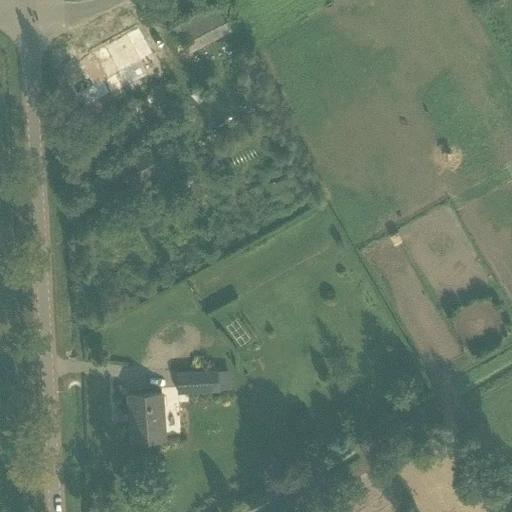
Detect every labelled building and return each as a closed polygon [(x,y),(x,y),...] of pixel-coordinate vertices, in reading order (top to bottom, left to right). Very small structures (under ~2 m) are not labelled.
[(287,0),(293,9),(310,0),(287,0)] [(221,2),(176,24),(189,51),(234,29),(221,2)] [(72,62),(86,102),(154,78),(146,56),(153,54),(146,35),(72,62)] [(129,190),(169,167),(157,146),(117,168),(129,190)] [(281,180),(275,183),(274,181),(264,185),(270,199),(286,192),(281,180)] [(123,225),(137,217),(131,205),(116,213),(123,225)] [(388,236),(394,245),(402,240),(397,231),(388,236)] [(237,369),(218,370),(176,373),(178,394),(220,391),(220,389),(238,388),(237,369)] [(159,392),(128,395),(131,440),(162,437),(159,392)]
